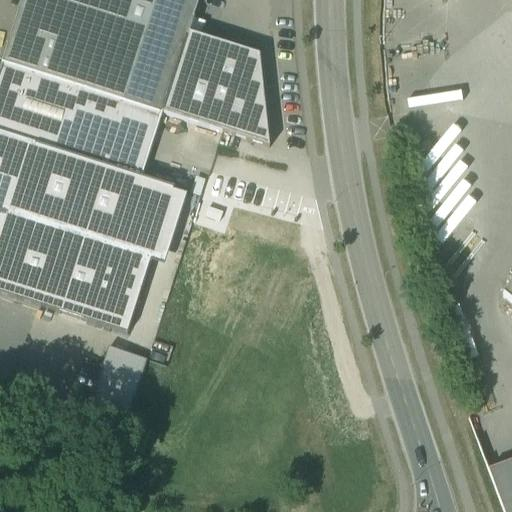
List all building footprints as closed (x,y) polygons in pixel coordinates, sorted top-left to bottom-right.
[(23,0),(3,66),(162,117),(162,116),(193,20),(199,0),(23,0)] [(260,58),(190,36),(195,21),(193,20),(162,116),(222,135),(270,150),(260,58)] [(162,117),(3,66),(2,66),(0,72),(0,135),(35,147),(142,181),(162,117)] [(432,123),(445,139),(458,129),(445,113),(432,123)] [(0,258),(35,147),(0,135),(0,258)] [(127,427),(148,363),(109,350),(88,414),(127,427)] [(511,511),(511,463),(488,473),(503,511),(511,511)]
